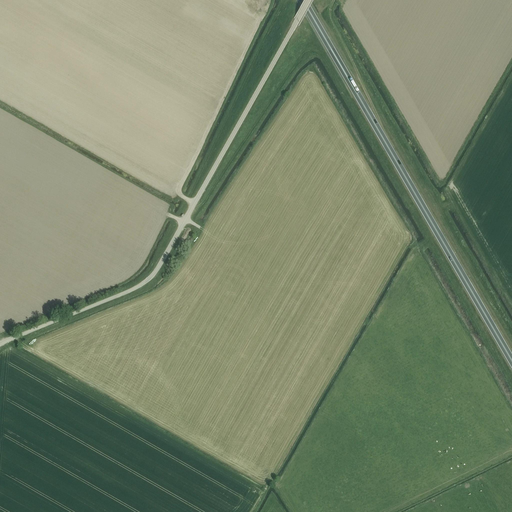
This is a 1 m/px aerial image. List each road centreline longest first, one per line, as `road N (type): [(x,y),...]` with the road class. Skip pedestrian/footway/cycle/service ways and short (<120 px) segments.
road 1 (unclassified): [(0,344),(151,277),(308,0)]
road 2 (trunk): [(511,362),(311,14)]
